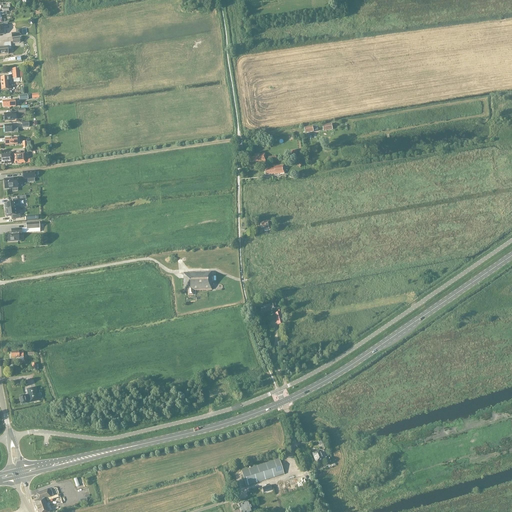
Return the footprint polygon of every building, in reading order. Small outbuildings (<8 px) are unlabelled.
[(0,19),(1,19),(1,16),(7,15),(6,12),(9,12),(8,8),(10,8),(10,5),(3,6),(3,8),(2,8),(3,12),(0,12),(0,19)] [(11,34),(12,38),(22,36),(21,29),(16,30),(16,33),(11,34)] [(0,47),(0,54),(7,54),(7,50),(11,49),(10,43),(4,43),(4,47),(0,47)] [(29,159),(25,159),(24,154),(13,154),(13,155),(11,155),(11,154),(1,155),(1,165),(11,164),(11,163),(14,163),(14,164),(30,163),(29,159)] [(256,162),(259,162),(265,161),(264,154),(254,155),(254,157),(249,158),(249,163),(256,162)] [(273,167),(274,168),(264,169),(265,175),(274,174),(284,173),(283,166),(273,167)] [(11,179),(4,180),(4,189),(17,188),(17,178),(11,179)] [(4,204),(4,211),(18,209),(17,199),(8,200),(9,203),(4,204)] [(18,209),(4,211),(5,217),(10,216),(11,219),(20,218),(18,209)] [(269,230),(269,226),(272,226),(271,221),(267,222),(260,223),(260,228),(263,227),(264,231),(269,230)] [(7,240),(8,242),(18,241),(18,236),(21,236),(21,229),(11,229),(11,234),(7,234),(7,236),(6,237),(7,239),(7,240)] [(211,290),(210,272),(183,273),(184,291),(211,290)] [(269,305),(260,307),(261,312),(276,308),(274,302),(268,303),(269,305)] [(274,314),(277,326),(284,324),(280,312),(281,312),(281,310),(278,311),(279,313),(274,314)] [(23,360),(23,357),(23,352),(18,352),(10,352),(11,358),(19,358),(19,361),(23,360)] [(29,403),(38,401),(35,387),(26,390),(28,398),(27,399),(26,395),(19,397),(21,405),(28,403),(29,403)] [(321,445),(323,449),(326,447),(322,437),(317,439),(319,445),(321,445)] [(320,451),(312,454),(316,464),(324,460),(323,459),(326,458),(323,451),(320,452),(320,451)] [(279,459),(256,466),(241,471),(246,486),(283,474),(279,459)] [(37,511),(48,511),(48,510),(50,510),(49,506),(47,507),(44,500),(50,498),(47,489),(36,493),(38,501),(36,501),(34,502),(37,511)] [(251,511),(248,501),(238,505),(240,511),(251,511)]
